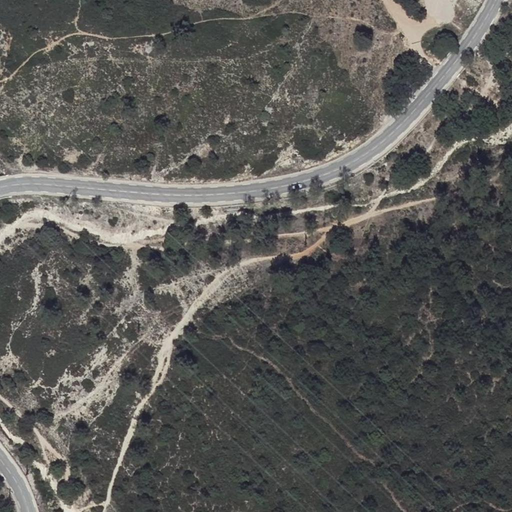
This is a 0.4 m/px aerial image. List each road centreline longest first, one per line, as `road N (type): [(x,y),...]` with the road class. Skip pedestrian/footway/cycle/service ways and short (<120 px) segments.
road 1 (secondary): [(0,187),(175,195),(244,192),(328,173),(366,153),(412,111),(465,48),(492,0)]
road 2 (track): [(75,510),(108,503),(123,445),(171,336),(201,295),(237,267),(330,228)]
road 3 (track): [(362,218),(302,234),(168,249),(98,244),(36,226),(17,230),(0,248)]
road 4 (track): [(511,163),(485,183),(362,218)]
road 5 (track): [(0,380),(63,459),(75,511)]
